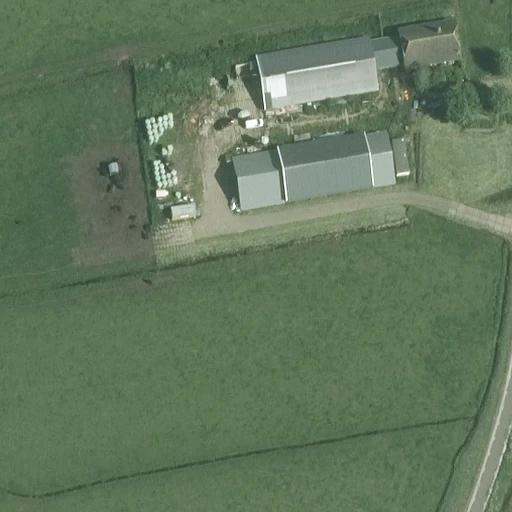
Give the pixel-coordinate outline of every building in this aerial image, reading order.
[(397,34),(398,40),(369,44),(368,40),(254,61),(264,113),(377,93),(374,73),(403,68),(404,72),(459,62),(453,25),(397,34)] [(184,70),(136,72),(137,94),(185,92),(184,70)] [(485,74),(456,81),(461,100),(489,93),(485,74)] [(230,159),(239,213),(390,189),(383,134),(230,159)] [(179,159),(161,156),(157,181),(175,184),(179,159)] [(128,202),(128,219),(159,218),(158,201),(128,202)] [(70,228),(98,228),(97,210),(70,210),(70,228)] [(151,235),(120,237),(121,249),(151,247),(151,235)]
